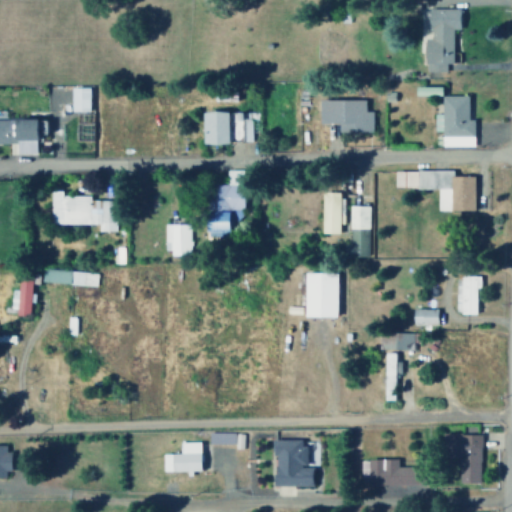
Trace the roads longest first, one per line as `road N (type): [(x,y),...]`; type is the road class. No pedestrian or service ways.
road 1 (residential): [(511,500),(137,505),(0,485)]
road 2 (residential): [(0,432),(511,423)]
road 3 (residential): [(511,158),(0,166)]
